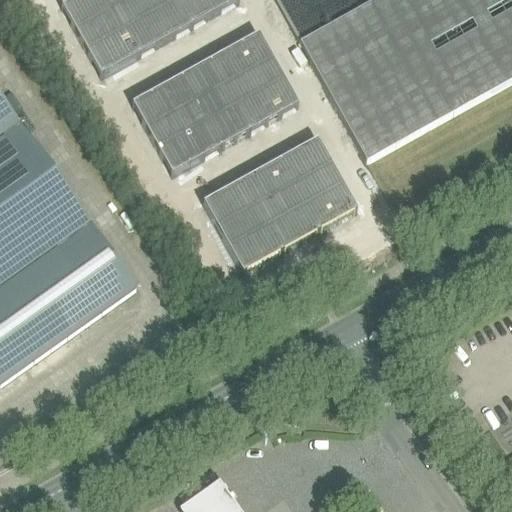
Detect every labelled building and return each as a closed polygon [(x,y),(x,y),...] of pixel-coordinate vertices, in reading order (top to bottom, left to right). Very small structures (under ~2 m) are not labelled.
[(82,0),(60,13),(80,48),(118,26),(103,0),(82,0)] [(103,0),(119,26),(145,12),(138,0),(103,0)] [(138,0),(145,12),(165,0),(138,0)] [(172,0),(165,0),(145,12),(164,47),(191,32),(190,32),(172,0)] [(200,0),(172,0),(190,32),(191,32),(212,21),(200,0)] [(200,0),(212,21),(238,6),(235,0),(200,0)] [(511,0),(384,0),(299,48),(365,167),(511,85),(511,0)] [(145,12),(119,26),(138,61),(138,62),(164,47),(145,12)] [(80,48),(100,83),(138,62),(138,61),(118,26),(80,48)] [(258,41),(226,58),(226,59),(246,94),(277,76),(258,41)] [(226,58),(195,76),(214,111),(246,94),(226,59),(226,58)] [(194,76),(163,94),(183,129),(214,111),(195,76),(194,76)] [(277,76),(246,94),(265,129),(297,111),(278,76),(277,76)] [(163,94),(131,111),(151,147),(151,146),(183,129),(163,94)] [(246,94),(214,111),(234,146),(234,147),(265,129),(246,94)] [(0,389),(136,293),(0,102),(0,389)] [(214,111),(183,129),(202,164),(203,164),(234,147),(234,146),(214,111)] [(151,147),(171,182),(203,164),(202,164),(183,129),(151,147)] [(317,146),(277,168),(317,239),(356,217),(317,146)] [(277,168),(242,188),(282,258),(317,239),(277,168)] [(242,188),(202,210),(242,281),(282,258),(242,188)] [(242,511),(226,489),(192,511),(242,511)]
